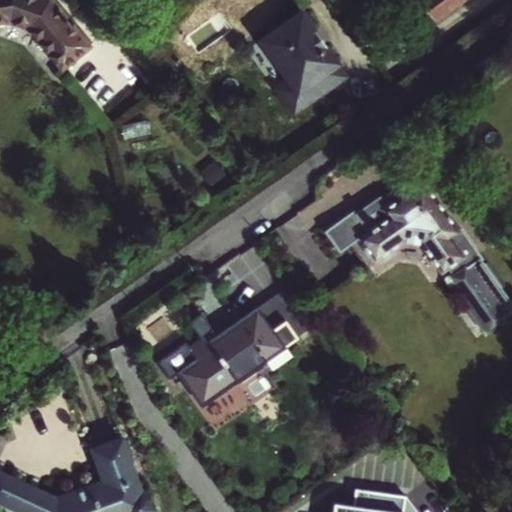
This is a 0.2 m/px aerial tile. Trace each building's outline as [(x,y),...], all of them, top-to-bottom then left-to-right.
[(61,67),(88,46),(52,0),(0,0),(0,23),(9,23),(31,29),(61,67)] [(435,22),(467,0),(406,0),(411,6),(420,0),(435,22)] [(316,30),(302,11),(262,40),(289,77),(298,90),(284,101),(295,116),(349,77),(327,45),(320,50),(309,35),(316,30)] [(274,87),(284,101),(298,90),(289,77),(274,87)] [(462,231),(426,181),(399,200),(388,208),(382,199),(358,216),(370,233),(360,240),(363,243),(377,263),(386,262),(397,254),(396,249),(407,241),(423,243),(445,273),(452,269),(474,303),(469,306),(488,332),(507,321),(505,319),(511,314),(511,297),(464,230),(462,231)] [(393,191),(382,199),(388,208),(399,200),(393,191)] [(370,233),(358,216),(329,237),(344,257),(363,243),(360,240),(370,233)] [(292,278),(256,304),(273,326),(286,317),(297,333),(320,318),(292,278)] [(200,337),(188,345),(184,339),(157,359),(169,375),(178,368),(191,387),(187,389),(195,400),(199,397),(202,402),(229,383),(246,407),(279,383),(265,364),(244,379),(240,374),(297,333),(286,317),(273,326),(256,304),(237,317),(217,332),(200,311),(188,320),(200,337)] [(232,310),(212,325),(217,332),(237,317),(232,310)] [(151,489),(144,487),(123,433),(93,445),(105,476),(58,494),(0,467),(0,496),(32,511),(153,511),(156,502),(151,489)] [(417,511),(406,494),(360,491),(358,511),(417,511)]
